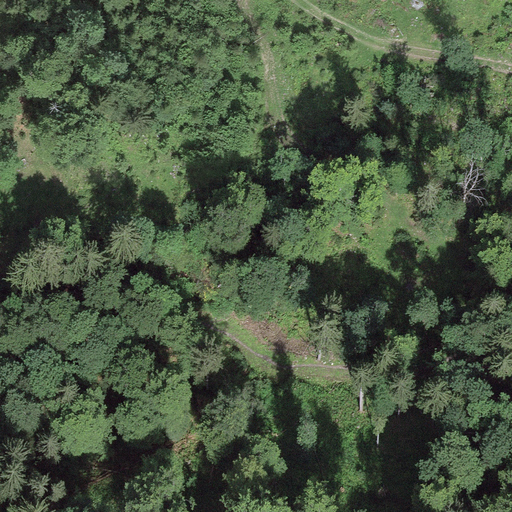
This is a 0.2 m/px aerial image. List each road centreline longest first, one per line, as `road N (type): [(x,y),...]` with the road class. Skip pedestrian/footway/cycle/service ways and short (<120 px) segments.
road 1 (track): [(237,0),(268,55),(267,105),(279,128),(414,216),(476,276),(470,290),(451,302),(309,298),(256,307),(167,288),(83,221),(0,246)]
road 2 (track): [(511,67),(342,28),(305,0)]
